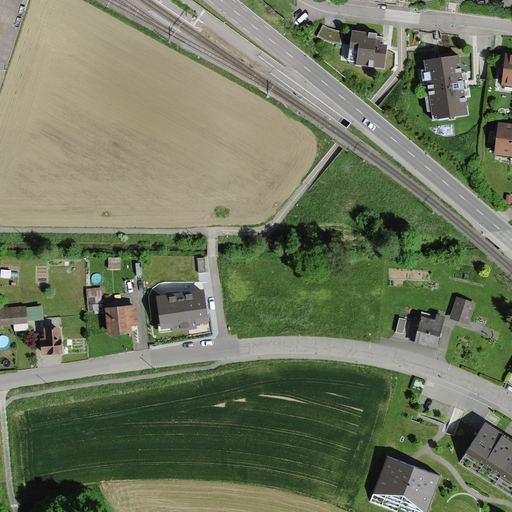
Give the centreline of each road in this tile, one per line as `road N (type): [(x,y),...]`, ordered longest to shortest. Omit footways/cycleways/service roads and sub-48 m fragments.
road 1 (residential): [(0,378),(325,346),(399,355),(511,403)]
road 2 (primary): [(511,241),(222,0)]
road 3 (residential): [(511,27),(306,0)]
